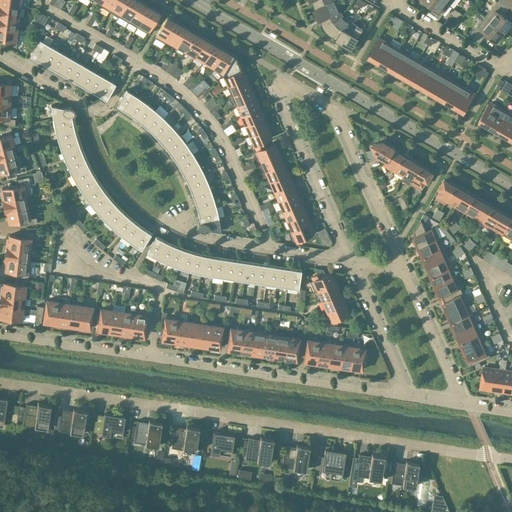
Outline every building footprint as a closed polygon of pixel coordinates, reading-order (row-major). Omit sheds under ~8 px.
[(103,0),(100,6),(109,11),(115,0),(103,0)] [(115,0),(109,11),(118,16),(128,0),(115,0)] [(128,0),(118,16),(128,22),(140,0),(128,0)] [(140,0),(128,22),(137,27),(149,7),(145,4),(145,3),(140,0)] [(315,8),(317,14),(337,5),(334,0),(322,0),(314,4),(315,8)] [(439,19),(450,5),(443,0),(425,0),(433,6),(429,11),(439,19)] [(511,0),(498,0),(497,1),(507,9),(511,4),(511,0)] [(502,15),(507,9),(497,1),(493,6),(485,16),(506,33),(511,26),(510,25),(511,23),(502,15)] [(0,3),(0,15),(18,17),(19,6),(21,7),(21,6),(0,3)] [(321,24),(322,24),(331,20),(340,12),(337,5),(317,14),(320,20),(322,23),(321,24)] [(153,9),(149,7),(137,27),(147,33),(160,11),(154,8),(153,9)] [(338,28),(345,19),(341,14),(340,12),(331,20),(322,24),(322,26),(323,27),(324,29),(325,30),(327,32),(328,33),(330,34),(331,35),(333,36),(338,28)] [(0,26),(18,29),(19,29),(17,28),(18,17),(0,15),(0,26)] [(155,37),(165,43),(176,23),(172,20),(173,19),(167,16),(155,37)] [(500,40),(506,33),(485,16),(487,18),(481,27),(478,25),(470,35),(479,43),(487,33),(497,41),(498,39),(500,40)] [(334,36),(342,42),(353,24),(345,19),(338,28),(333,36),(333,37),(334,36)] [(181,25),(176,23),(165,43),(167,40),(176,45),(186,27),(182,24),(181,25)] [(345,45),(352,48),(363,30),(353,24),(342,42),(346,44),(345,45)] [(18,29),(0,26),(0,38),(10,40),(9,46),(16,47),(18,29)] [(191,29),(186,27),(176,45),(185,50),(195,33),(191,31),(191,29)] [(195,33),(185,50),(195,56),(205,37),(200,35),(200,36),(195,33)] [(210,40),(205,37),(195,56),(204,61),(214,44),(209,42),(210,40)] [(379,63),(390,44),(380,38),(369,56),(374,59),(373,60),(379,63)] [(40,62),(50,45),(40,39),(30,56),(40,62)] [(214,44),(204,61),(213,67),(224,48),(219,45),(218,47),(214,44)] [(389,67),(399,50),(390,44),(379,63),(384,66),(385,65),(389,67)] [(59,51),(50,45),(40,62),(49,67),(59,51)] [(229,51),(224,48),(213,67),(222,72),(233,54),(233,53),(232,55),(228,52),(229,51)] [(397,74),(408,55),(399,50),(389,67),(392,70),(392,71),(397,74)] [(68,56),(59,51),(49,67),(59,72),(68,56)] [(233,54),(222,72),(224,75),(242,67),(242,66),(240,67),(236,57),(237,56),(233,54)] [(407,78),(418,60),(408,55),(397,74),(403,77),(403,76),(407,78)] [(78,61),(68,56),(59,72),(68,78),(78,61)] [(416,85),(427,66),(418,60),(407,78),(411,80),(410,81),(416,85)] [(87,67),(78,61),(68,78),(78,83),(87,67)] [(426,89),(436,71),(427,66),(416,85),(422,88),(422,87),(426,89)] [(87,89),(96,72),(87,67),(78,83),(87,89)] [(244,72),(242,67),(224,75),(228,84),(245,77),(243,72),(244,72)] [(435,95),(446,77),(436,71),(426,89),(430,91),(429,92),(435,95)] [(106,78),(96,72),(87,89),(96,94),(106,78)] [(0,94),(12,95),(12,77),(5,77),(5,83),(0,82),(0,94)] [(245,77),(228,84),(232,94),(251,86),(248,81),(247,82),(245,77)] [(445,100),(455,82),(446,77),(435,95),(440,99),(441,98),(445,100)] [(116,83),(106,78),(96,94),(106,100),(116,83)] [(453,106),(464,87),(455,82),(445,100),(448,102),(448,103),(453,106)] [(232,94),(229,97),(232,106),(237,104),(254,97),(251,92),(253,91),(251,86),(232,94)] [(460,108),(464,111),(474,93),(464,87),(453,106),(459,110),(460,108)] [(126,112),(137,96),(126,89),(116,106),(126,112)] [(0,106),(11,107),(12,95),(0,94),(0,106)] [(146,103),(137,96),(126,112),(135,118),(146,103)] [(254,97),(237,104),(241,114),(259,106),(257,101),(256,102),(254,97)] [(484,124),(489,127),(500,108),(490,102),(480,120),(484,123),(484,124)] [(155,110),(146,103),(135,118),(143,124),(155,110)] [(51,105),(53,119),(70,115),(70,114),(71,114),(72,114),(73,113),(74,113),(74,112),(74,111),(74,110),(74,109),(73,109),(73,108),(71,107),(70,107),(69,107),(68,106),(66,106),(65,107),(64,107),(51,105)] [(11,107),(0,106),(0,118),(3,118),(3,126),(15,125),(15,119),(11,118),(11,107)] [(214,106),(209,110),(212,114),(217,119),(221,116),(216,111),(217,110),(214,106)] [(262,111),(259,106),(241,114),(245,124),(262,117),(260,112),(262,111)] [(499,131),(511,111),(510,110),(509,113),(500,108),(489,127),(495,130),(495,129),(499,131)] [(164,118),(155,110),(143,124),(151,131),(164,118)] [(511,111),(499,131),(503,134),(502,135),(508,138),(511,130),(511,111)] [(70,115),(53,119),(55,130),(74,126),(71,115),(70,115)] [(262,117),(245,124),(250,134),(268,126),(266,121),(264,121),(262,117)] [(172,126),(164,118),(151,131),(158,139),(172,126)] [(226,122),(221,125),(224,129),(227,135),(238,129),(233,123),(228,126),(226,122)] [(0,148),(15,144),(10,126),(15,125),(3,126),(5,134),(0,135),(0,148)] [(76,136),(74,126),(55,130),(58,141),(76,136)] [(179,135),(172,126),(158,139),(165,147),(179,135)] [(270,131),(268,126),(250,134),(256,150),(253,151),(253,152),(265,147),(264,146),(262,141),(271,137),(269,132),(270,131)] [(186,144),(179,135),(165,147),(171,155),(186,144)] [(80,146),(76,136),(58,141),(62,152),(80,146)] [(265,147),(253,152),(257,162),(279,152),(277,147),(276,148),(273,142),(264,146),(265,147)] [(379,154),(384,165),(394,148),(384,142),(374,143),(378,153),(379,154)] [(0,148),(0,159),(18,155),(16,155),(13,145),(15,144),(0,148)] [(193,153),(186,144),(171,155),(177,163),(193,153)] [(83,155),(80,146),(62,152),(66,163),(83,155)] [(395,169),(403,154),(399,152),(400,151),(394,148),(384,165),(387,171),(386,172),(389,179),(393,173),(395,169)] [(282,157),(279,152),(257,162),(261,161),(265,170),(282,163),(280,158),(282,157)] [(199,163),(193,153),(177,163),(182,172),(199,163)] [(407,157),(403,154),(395,169),(404,174),(413,159),(408,156),(407,157)] [(21,166),(18,155),(0,159),(0,172),(14,168),(16,174),(27,172),(25,165),(21,166)] [(88,165),(83,155),(66,163),(71,173),(88,165)] [(404,174),(401,179),(411,184),(411,183),(422,165),(418,163),(419,162),(413,159),(404,174)] [(204,174),(199,163),(182,172),(187,182),(204,174)] [(282,163),(265,170),(270,180),(288,172),(286,167),(284,168),(282,163)] [(93,174),(88,165),(71,173),(76,184),(93,174)] [(426,167),(422,165),(411,183),(421,188),(426,179),(428,180),(433,172),(431,170),(432,169),(426,166),(426,167)] [(41,172),(34,173),(35,179),(38,180),(43,179),(41,172)] [(290,177),(288,172),(270,180),(274,190),(291,183),(289,178),(290,177)] [(98,183),(93,174),(76,184),(83,193),(98,183)] [(209,184),(204,174),(187,182),(191,191),(209,184)] [(3,192),(1,192),(3,200),(27,195),(32,194),(28,176),(24,177),(23,178),(17,179),(18,185),(2,188),(3,192)] [(436,197),(445,202),(456,185),(452,182),(452,181),(447,178),(446,179),(444,178),(439,187),(441,188),(436,197)] [(387,186),(385,181),(378,183),(381,189),(387,186)] [(83,193),(89,203),(104,191),(98,183),(83,193)] [(291,183),(274,190),(278,200),(297,192),(295,187),(293,187),(291,183)] [(213,195),(209,184),(191,191),(194,201),(213,195)] [(460,187),(456,185),(445,202),(446,203),(448,200),(456,205),(466,189),(460,186),(460,187)] [(471,192),(466,189),(456,205),(466,210),(474,195),(470,193),(471,192)] [(111,199),(104,191),(89,203),(97,212),(111,199)] [(299,197),(297,192),(278,200),(283,210),(300,202),(298,198),(299,197)] [(30,206),(27,195),(3,200),(5,211),(30,206)] [(216,206),(213,195),(194,201),(197,211),(216,206)] [(478,198),(474,195),(466,210),(475,216),(484,200),(479,197),(478,198)] [(118,207),(111,199),(97,212),(104,220),(118,207)] [(482,224),(483,224),(493,206),(489,204),(490,203),(484,200),(475,216),(484,221),(482,224)] [(283,210),(287,220),(305,212),(303,206),(302,207),(300,202),(283,210)] [(32,218),(30,206),(5,211),(6,219),(8,219),(9,223),(25,219),(26,225),(37,223),(36,217),(32,218)] [(201,221),(201,222),(218,217),(216,206),(197,211),(200,221),(201,221)] [(497,208),(493,206),(483,224),(492,230),(503,211),(498,207),(497,208)] [(126,214),(118,207),(104,220),(113,228),(126,214)] [(433,216),(436,218),(441,210),(437,208),(433,216)] [(444,212),(441,210),(436,218),(440,220),(444,212)] [(508,214),(503,211),(492,230),(501,235),(511,217),(508,215),(508,214)] [(308,217),(305,212),(287,220),(291,229),(287,231),(288,231),(308,222),(306,217),(308,217)] [(133,221),(126,214),(113,228),(122,236),(133,221)] [(245,214),(238,217),(243,228),(250,225),(245,214)] [(421,219),(414,232),(417,240),(416,240),(419,246),(439,238),(434,227),(426,231),(423,223),(424,222),(429,217),(426,215),(424,214),(421,219)] [(205,230),(206,230),(207,229),(208,229),(221,231),(218,217),(201,222),(200,222),(200,223),(198,223),(198,224),(197,225),(197,226),(197,227),(198,228),(199,228),(199,229),(200,229),(201,230),(202,230),(204,230),(205,230)] [(511,237),(510,240),(511,240),(511,238),(511,217),(501,235),(502,235),(504,232),(511,236),(511,237)] [(131,243),(142,227),(133,221),(122,236),(131,243)] [(451,230),(458,224),(455,221),(448,227),(451,230)] [(310,227),(308,222),(288,231),(292,241),(296,240),(297,243),(306,239),(305,236),(314,232),(312,226),(310,227)] [(461,227),(458,224),(451,230),(454,233),(461,227)] [(440,227),(446,234),(449,232),(443,225),(440,227)] [(151,233),(142,227),(131,243),(141,249),(151,233)] [(7,239),(6,247),(31,250),(34,232),(26,231),(26,237),(9,235),(9,239),(7,239)] [(455,239),(449,232),(446,234),(452,242),(455,239)] [(157,258),(166,241),(156,236),(147,253),(157,258)] [(422,251),(424,256),(443,247),(439,238),(419,246),(421,252),(422,251)] [(464,245),(467,248),(473,241),(470,238),(464,245)] [(175,246),(166,241),(157,258),(168,263),(175,246)] [(467,248),(470,250),(476,243),(473,241),(467,248)] [(179,267),(185,249),(175,246),(168,263),(179,267)] [(453,251),(455,254),(463,249),(461,246),(453,251)] [(30,261),(31,250),(6,247),(5,258),(30,261)] [(425,260),(428,266),(448,257),(443,247),(424,256),(426,260),(425,260)] [(195,252),(185,249),(179,267),(190,271),(195,252)] [(465,252),(463,249),(455,254),(457,257),(465,252)] [(483,258),(487,260),(492,252),(488,250),(483,258)] [(190,271),(201,273),(205,255),(195,252),(190,271)] [(492,252),(487,260),(490,262),(495,254),(492,252)] [(212,275),(215,257),(205,255),(201,273),(212,275)] [(226,258),(215,257),(212,275),(223,277),(226,258)] [(431,271),(433,275),(452,267),(448,257),(428,266),(430,272),(431,271)] [(28,279),(30,261),(5,258),(4,266),(6,266),(5,270),(22,272),(21,278),(28,279)] [(234,279),(236,260),(226,258),(223,277),(234,279)] [(247,262),(236,260),(234,279),(244,280),(247,262)] [(506,271),(510,263),(507,261),(502,269),(506,271)] [(244,280),(243,287),(254,289),(255,282),(258,263),(247,262),(244,280)] [(269,265),(258,263),(255,282),(266,284),(269,265)] [(276,285),(279,266),(269,265),(266,284),(276,285)] [(290,268),(279,266),(276,285),(287,287),(290,268)] [(434,280),(436,286),(456,277),(452,267),(433,275),(435,279),(434,280)] [(298,289),(301,270),(290,268),(287,287),(298,289)] [(310,281),(314,291),(335,282),(333,277),(334,277),(332,271),(323,275),(321,273),(312,277),(313,279),(310,281)] [(462,290),(456,277),(436,286),(439,291),(440,291),(443,298),(462,290)] [(28,279),(21,278),(20,284),(4,282),(3,286),(2,286),(1,294),(26,297),(28,279)] [(173,284),(171,289),(177,291),(179,286),(180,282),(174,281),(173,284)] [(318,290),(322,300),(341,292),(338,286),(337,287),(335,282),(314,291),(314,292),(318,290)] [(445,306),(448,312),(468,303),(462,290),(443,298),(446,306),(445,306)] [(322,300),(326,309),(343,302),(341,297),(343,297),(341,292),(322,300)] [(26,297),(1,294),(0,301),(0,305),(25,308),(23,307),(24,297),(26,297)] [(55,323),(59,297),(58,301),(47,300),(44,320),(49,321),(49,322),(55,323)] [(70,299),(59,297),(55,323),(56,323),(56,322),(61,322),(60,324),(66,325),(70,299)] [(72,326),(78,327),(81,305),(70,303),(71,299),(70,299),(66,325),(67,325),(67,323),(72,324),(72,326)] [(345,307),(343,302),(326,309),(332,323),(341,319),(340,316),(349,312),(347,306),(345,307)] [(451,317),(453,321),(472,313),(468,303),(448,312),(450,318),(451,317)] [(0,305),(0,313),(0,315),(0,317),(23,320),(24,315),(30,314),(35,314),(36,309),(25,308),(0,305)] [(93,306),(81,305),(78,327),(79,325),(83,326),(83,327),(89,328),(93,306)] [(113,310),(109,332),(116,333),(116,331),(120,332),(120,333),(121,333),(124,311),(125,306),(113,305),(113,310)] [(109,332),(113,310),(101,308),(98,330),(104,331),(105,329),(109,330),(109,332)] [(43,310),(36,309),(35,314),(34,322),(41,323),(43,310)] [(135,313),(132,335),(138,336),(138,334),(144,335),(147,318),(150,319),(152,309),(147,309),(146,315),(135,313)] [(131,335),(132,335),(135,313),(124,311),(121,333),(127,334),(127,333),(132,333),(131,335)] [(174,341),(177,319),(166,317),(167,311),(162,311),(161,320),(165,321),(162,338),(168,338),(167,340),(174,341)] [(454,326),(456,332),(476,323),(472,313),(453,321),(455,325),(454,326)] [(188,321),(177,319),(174,341),(174,340),(179,340),(179,342),(185,343),(188,321)] [(199,323),(188,321),(185,343),(186,343),(186,341),(190,342),(190,344),(196,345),(199,323)] [(211,324),(199,323),(196,345),(197,345),(197,343),(201,344),(201,345),(207,346),(211,324)] [(460,337),(462,341),(481,333),(476,323),(456,332),(459,337),(460,337)] [(223,326),(211,324),(207,346),(208,346),(208,345),(213,345),(212,347),(219,348),(223,326)] [(239,351),(242,329),(231,327),(228,348),(233,349),(233,350),(239,351)] [(254,331),(242,329),(239,351),(240,351),(240,350),(244,350),(244,352),(250,353),(254,331)] [(265,333),(254,331),(250,353),(251,353),(251,351),(256,352),(255,354),(262,355),(265,333)] [(267,355),(273,356),(276,334),(265,333),(262,355),(263,353),(267,354),(267,355)] [(462,346),(465,351),(485,343),(481,333),(462,341),(464,345),(462,346)] [(278,357),(284,358),(288,336),(276,334),(273,356),(274,356),(274,355),(278,355),(278,357)] [(299,338),(288,336),(284,358),(285,358),(285,356),(289,357),(289,359),(296,360),(299,338)] [(310,362),(316,363),(319,341),(308,339),(304,359),(310,360),(310,362)] [(321,364),(327,365),(331,343),(319,341),(316,363),(317,363),(317,361),(321,362),(321,364)] [(344,367),(350,368),(354,342),(353,346),(342,344),(339,366),(339,365),(344,365),(344,367)] [(366,344),(354,342),(350,368),(351,366),(355,367),(355,369),(362,370),(363,364),(365,364),(367,354),(364,354),(366,344)] [(342,344),(331,343),(327,365),(328,365),(328,363),(333,364),(332,365),(339,366),(342,344)] [(491,356),(485,343),(465,351),(467,357),(469,357),(472,365),(474,364),(479,362),(491,356)] [(488,387),(492,388),(495,368),(484,367),(481,387),(487,388),(488,387)] [(506,370),(495,368),(492,388),(496,388),(496,390),(503,391),(506,370)] [(511,371),(506,370),(503,391),(509,391),(509,390),(511,390),(511,371)] [(0,426),(3,427),(5,411),(19,413),(20,406),(6,404),(7,400),(0,398),(0,426)] [(19,413),(18,420),(24,421),(23,425),(47,429),(51,405),(38,403),(38,405),(26,403),(26,407),(20,406),(19,413)] [(60,419),(58,430),(59,430),(59,429),(62,430),(62,431),(83,434),(86,410),(73,408),(73,411),(71,421),(64,420),(66,411),(61,410),(60,419)] [(96,414),(94,431),(101,433),(101,434),(120,437),(123,417),(123,416),(114,414),(114,416),(111,415),(111,414),(104,413),(104,415),(96,414)] [(133,425),(131,436),(135,436),(134,442),(135,442),(135,441),(138,441),(138,442),(158,445),(162,418),(156,417),(155,420),(149,419),(147,432),(140,431),(141,422),(137,421),(136,426),(133,425)] [(173,436),(171,447),(172,448),(172,447),(175,447),(175,448),(196,451),(199,427),(186,425),(184,438),(177,437),(179,428),(174,427),(173,436)] [(210,452),(231,456),(234,434),(225,433),(225,434),(222,434),(222,433),(214,431),(210,452)] [(260,436),(260,439),(249,437),(245,459),(270,463),(273,438),(260,436)] [(297,444),(296,446),(285,445),(282,466),(306,470),(310,446),(297,444)] [(331,446),(325,445),(325,448),(323,457),(317,456),(315,469),(331,471),(329,479),(341,480),(346,451),(337,450),(336,451),(334,451),(334,449),(330,449),(331,446)] [(353,456),(350,475),(357,476),(381,479),(385,455),(372,453),(371,456),(360,454),(360,457),(353,456)] [(412,458),(412,461),(406,460),(405,463),(394,461),(391,483),(415,486),(419,459),(412,458)] [(238,477),(251,479),(252,470),(239,468),(238,477)] [(271,482),(272,474),(260,472),(259,480),(271,482)] [(433,494),(431,511),(437,511),(449,511),(447,507),(442,495),(433,494)]
